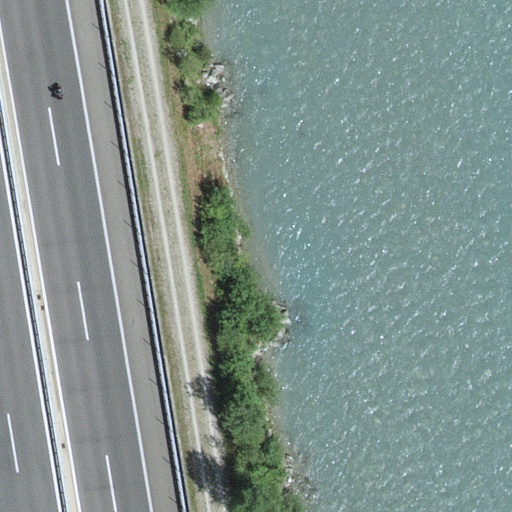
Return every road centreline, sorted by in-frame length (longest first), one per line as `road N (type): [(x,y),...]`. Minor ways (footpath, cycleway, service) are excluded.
road 1 (motorway): [(114,511),(29,0)]
road 2 (motorway): [(0,379),(21,511)]
